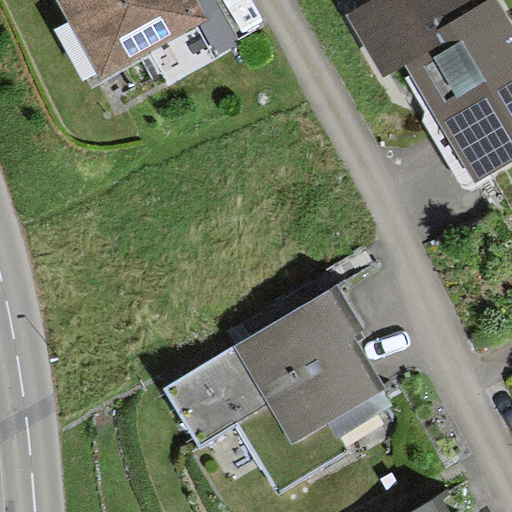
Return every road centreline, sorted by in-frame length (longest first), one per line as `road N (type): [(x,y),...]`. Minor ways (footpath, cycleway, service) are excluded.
road 1 (residential): [(511,479),(265,0)]
road 2 (tertiary): [(36,511),(27,406),(0,268)]
